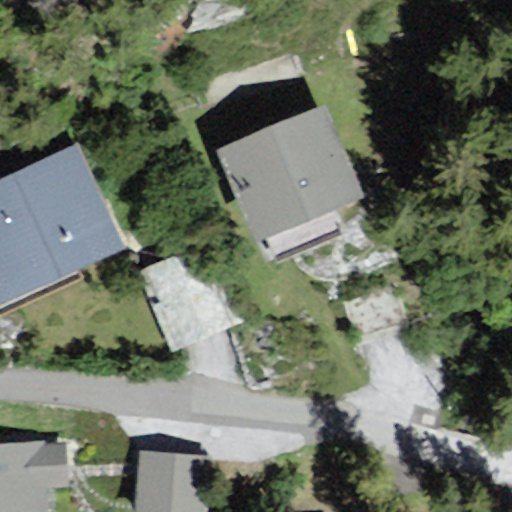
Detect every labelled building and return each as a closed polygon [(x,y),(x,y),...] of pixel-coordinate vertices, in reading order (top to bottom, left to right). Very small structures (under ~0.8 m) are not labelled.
[(325,107),(214,149),(250,240),(360,198),(325,107)] [(62,149),(0,175),(0,295),(105,248),(62,149)] [(197,256),(127,279),(160,358),(227,331),(197,256)] [(52,511),(48,450),(0,451),(0,511),(52,511)] [(185,511),(190,465),(119,457),(113,511),(185,511)]
